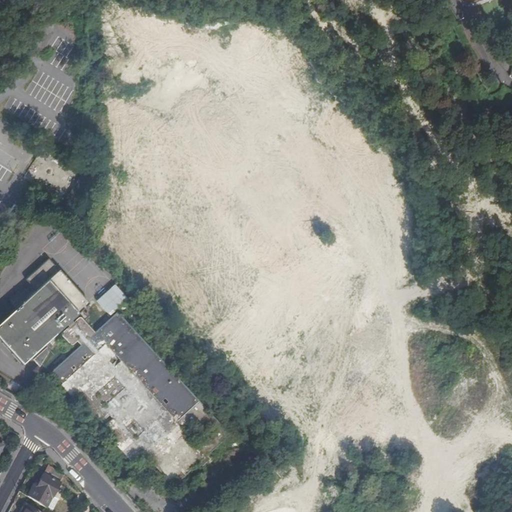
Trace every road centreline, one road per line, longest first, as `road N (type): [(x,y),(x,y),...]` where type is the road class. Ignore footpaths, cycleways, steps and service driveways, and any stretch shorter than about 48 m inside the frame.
road 1 (track): [(508,379),(503,353),(158,211)]
road 2 (track): [(384,307),(401,231),(398,207),(353,145),(278,69)]
road 3 (track): [(268,511),(312,466),(340,458),(458,497)]
road 4 (track): [(452,511),(508,379)]
